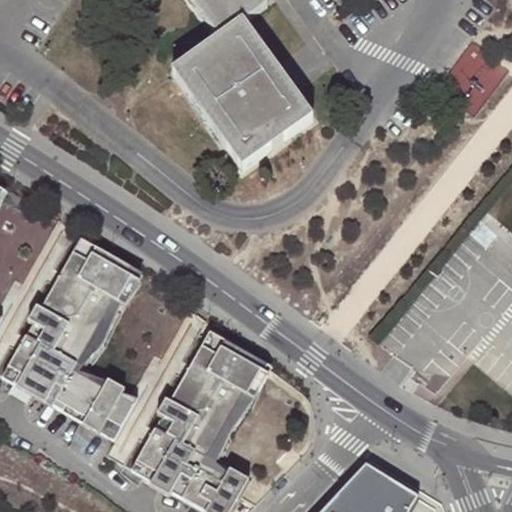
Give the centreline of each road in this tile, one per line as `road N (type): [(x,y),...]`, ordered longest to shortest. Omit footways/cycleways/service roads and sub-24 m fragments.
road 1 (unclassified): [(436,0),(374,107),(296,202),(264,217),(192,202),(0,53)]
road 2 (tertiary): [(0,148),(145,240),(368,401)]
road 3 (unclassified): [(283,511),(368,401)]
